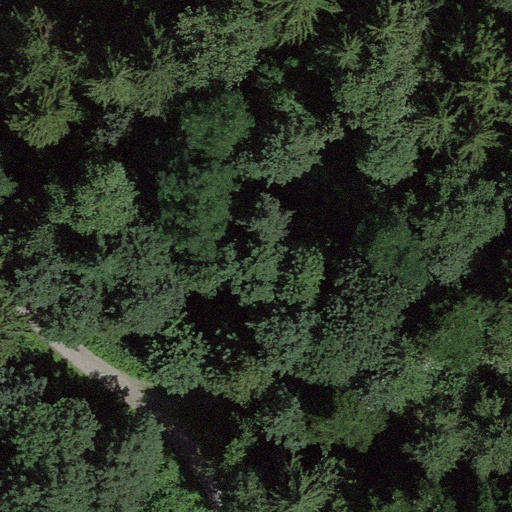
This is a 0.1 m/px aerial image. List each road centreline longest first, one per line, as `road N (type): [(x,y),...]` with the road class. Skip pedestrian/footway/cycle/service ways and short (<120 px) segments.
road 1 (track): [(511,233),(177,419),(224,511)]
road 2 (track): [(0,290),(39,337),(177,419)]
